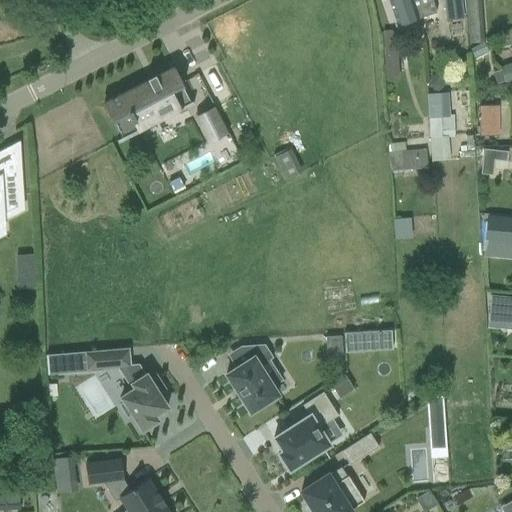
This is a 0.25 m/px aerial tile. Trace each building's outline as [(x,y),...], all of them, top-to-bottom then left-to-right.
[(389,0),(388,1),(397,26),(419,19),(412,0),(389,0)] [(412,0),(419,19),(436,13),(431,0),(412,0)] [(444,0),(447,20),(463,19),(461,0),(444,0)] [(480,0),(465,0),(469,43),(484,42),(480,0)] [(400,79),(398,55),(391,45),(385,45),(387,80),(400,79)] [(501,69),(505,81),(506,84),(511,81),(511,61),(500,66),(501,69)] [(173,67),(104,103),(122,138),(117,140),(118,143),(194,104),(192,101),(191,102),(173,67)] [(445,78),(431,75),(429,85),(432,91),(438,92),(443,88),(445,78)] [(427,94),(429,139),(448,137),(454,137),(454,115),(444,115),(443,94),(427,94)] [(480,105),(480,135),(490,135),(489,105),(480,105)] [(226,132),(215,108),(198,116),(208,140),(226,132)] [(431,162),(449,160),(449,148),(430,149),(431,162)] [(275,157),(285,180),(302,173),(291,149),(275,157)] [(406,151),(389,152),(391,170),(406,169),(420,168),(427,167),(426,149),(406,151)] [(482,149),(481,159),(493,160),(506,162),(507,152),(482,149)] [(0,162),(0,221),(4,220),(25,209),(22,161),(1,173),(0,162)] [(179,178),(168,183),(173,192),(183,187),(179,178)] [(393,219),(394,238),(403,238),(402,219),(393,219)] [(511,223),(487,221),(485,237),(511,239),(511,223)] [(35,288),(32,254),(16,256),(19,289),(35,288)] [(489,307),(511,308),(511,297),(490,295),(489,307)] [(369,351),(368,332),(344,334),(345,353),(369,351)] [(343,356),(341,336),(325,337),(327,357),(343,356)] [(260,367),(272,359),(263,345),(240,346),(249,360),(226,374),(235,389),(234,390),(240,398),(241,398),(250,412),(278,395),(260,367)] [(101,352),(71,354),(73,371),(102,368),(118,367),(129,383),(131,382),(135,388),(121,397),(124,403),(120,405),(128,417),(132,415),(142,431),(158,420),(155,416),(168,408),(159,393),(165,389),(156,375),(149,379),(146,374),(139,364),(129,365),(128,350),(101,352)] [(71,354),(48,356),(49,373),(73,371),(71,354)] [(345,375),(330,384),(340,398),(354,389),(345,375)] [(428,428),(445,427),(442,389),(426,399),(428,428)] [(319,428),(338,416),(323,392),(302,405),(309,415),(274,437),(282,451),(278,453),(280,456),(279,460),(284,467),(288,468),(289,470),(329,445),(319,428)] [(350,464),(379,447),(370,433),(342,451),(350,464)] [(52,460),(54,480),(75,478),(72,457),(52,460)] [(103,481),(116,501),(121,498),(129,511),(168,511),(164,504),(165,503),(159,493),(157,494),(147,479),(130,490),(122,478),(123,478),(121,460),(85,465),(88,483),(103,481)] [(364,502),(348,476),(347,476),(341,467),(328,475),(328,474),(301,491),(308,503),(307,504),(312,511),(350,511),(351,511),(351,510),(364,502)] [(427,492),(414,500),(422,511),(424,511),(435,506),(427,492)] [(19,495),(0,495),(0,509),(20,509),(19,495)]
